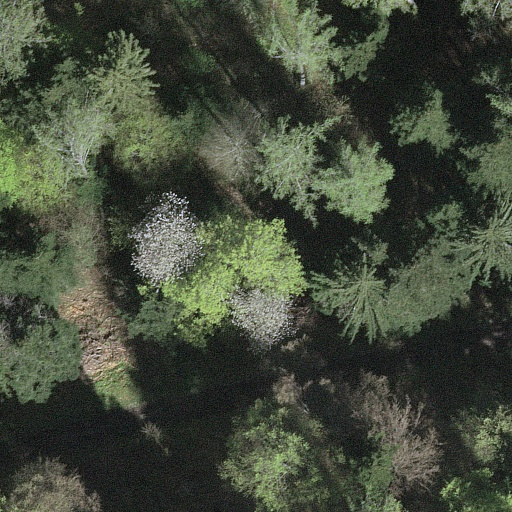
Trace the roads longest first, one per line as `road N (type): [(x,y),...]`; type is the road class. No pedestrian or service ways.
road 1 (track): [(0,482),(511,354)]
road 2 (track): [(121,0),(0,67)]
